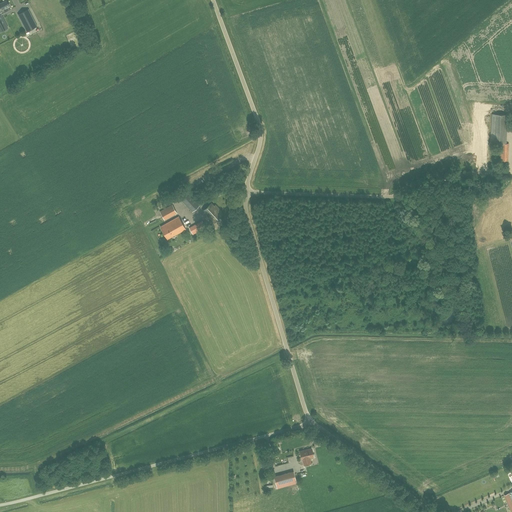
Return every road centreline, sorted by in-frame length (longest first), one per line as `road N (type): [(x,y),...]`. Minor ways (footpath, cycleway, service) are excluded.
road 1 (unclassified): [(0,506),(312,423)]
road 2 (unclassified): [(511,171),(453,176),(399,196),(245,192)]
road 3 (unclassified): [(312,423),(245,192)]
road 4 (unclassified): [(245,192),(259,127),(213,0)]
road 5 (unclassified): [(431,511),(312,423)]
